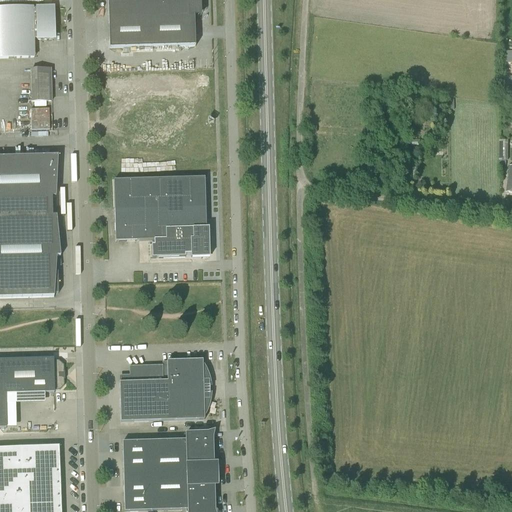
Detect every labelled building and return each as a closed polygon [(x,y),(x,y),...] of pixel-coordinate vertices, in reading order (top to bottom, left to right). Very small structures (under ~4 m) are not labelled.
[(107,0),(109,50),(194,47),(194,48),(195,48),(194,18),(196,18),(196,5),(199,5),(199,0),(107,0)] [(0,59),(34,59),(33,41),(54,40),(53,8),(0,9),(0,59)] [(31,103),(51,102),(50,70),(30,71),(31,103)] [(511,104),(511,88),(500,88),(499,104),(511,104)] [(433,100),(425,99),(424,108),(432,109),(433,100)] [(32,131),(51,130),(50,109),(31,109),(32,131)] [(499,161),(508,161),(508,141),(499,141),(499,161)] [(0,158),(0,299),(54,298),(54,295),(58,295),(57,274),(55,274),(56,265),(61,265),(56,217),(52,217),(52,198),(56,198),(57,157),(0,158)] [(204,179),(113,182),(114,208),(114,212),(115,235),(118,235),(118,243),(138,242),(153,242),(153,247),(149,247),(151,260),(184,259),(184,257),(194,256),(194,257),(196,257),(197,259),(209,259),(208,229),(205,229),(204,179)] [(53,362),(53,360),(3,361),(0,361),(0,428),(5,428),(4,395),(54,394),(54,392),(59,392),(64,387),(63,366),(58,362),(53,362)] [(120,423),(204,421),(204,419),(207,411),(210,403),(211,395),(211,387),(209,379),(206,371),(202,364),(202,361),(166,362),(166,366),(129,368),(129,384),(119,384),(120,423)] [(213,511),(214,510),(212,439),(207,434),(185,435),(186,441),(122,443),(123,511),(160,511),(188,511),(187,511),(213,511)] [(0,511),(60,511),(59,447),(0,449),(0,511)]
